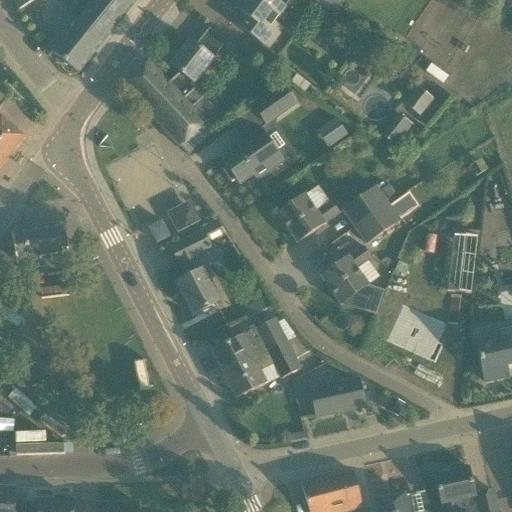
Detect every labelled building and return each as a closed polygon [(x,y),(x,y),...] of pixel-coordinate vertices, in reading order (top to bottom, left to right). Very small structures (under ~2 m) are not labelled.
[(13,0),(20,10),(36,0),(13,0)] [(82,0),(81,2),(114,29),(136,0),(82,0)] [(240,0),(234,9),(242,15),(234,25),(250,37),(268,51),(284,30),(283,30),(294,15),(286,9),(273,0),(240,0)] [(78,74),(114,29),(81,2),(67,19),(74,24),(51,53),(78,74)] [(214,27),(203,35),(214,51),(225,43),(214,27)] [(148,62),(123,86),(187,155),(224,120),(192,86),(212,60),(190,42),(170,66),(179,73),(169,83),(148,62)] [(450,75),(432,62),(425,73),(443,85),(450,75)] [(284,87),(253,109),(266,129),(297,106),(284,87)] [(418,88),(404,105),(418,117),(428,106),(429,107),(433,102),(418,88)] [(396,144),(414,123),(402,113),(384,134),(396,144)] [(0,165),(24,137),(0,117),(0,165)] [(336,119),(319,131),(331,148),(347,136),(336,119)] [(227,168),(222,171),(231,183),(235,180),(239,186),(253,176),(257,181),(269,172),(282,163),(279,158),(259,130),(241,143),(245,147),(223,163),(227,168)] [(388,206),(387,205),(397,198),(389,186),(386,188),(382,184),(342,212),(354,229),(388,206)] [(408,194),(398,201),(408,214),(418,207),(408,194)] [(297,245),(339,214),(331,203),(316,213),(304,195),(276,215),(297,245)] [(388,206),(354,229),(366,246),(399,222),(388,206)] [(193,214),(172,225),(177,234),(198,223),(193,214)] [(225,234),(216,220),(199,229),(201,233),(171,248),(187,279),(177,284),(193,315),(218,302),(195,257),(210,249),(207,244),(225,234)] [(161,222),(148,229),(156,245),(169,238),(161,222)] [(16,265),(61,257),(61,253),(68,251),(64,229),(57,230),(56,225),(11,233),(16,265)] [(454,237),(448,291),(469,293),(475,240),(454,237)] [(336,266),(320,277),(340,307),(342,306),(375,316),(383,291),(370,287),(357,269),(369,260),(361,248),(336,266)] [(402,306),(385,342),(434,364),(443,346),(438,344),(446,326),(402,306)] [(250,355),(249,353),(264,345),(266,349),(274,345),(274,347),(295,337),(284,322),(277,326),(274,320),(212,352),(221,370),(250,355)] [(511,329),(491,334),(493,344),(477,348),(485,383),(508,378),(506,367),(511,365),(511,329)] [(250,355),(221,370),(230,388),(237,400),(252,392),(265,385),(258,373),(273,366),(280,380),(300,370),(295,361),(309,354),(295,337),(274,347),(274,345),(266,349),(264,345),(249,353),(250,355)] [(358,380),(310,390),(316,417),(364,407),(362,400),(375,397),(373,388),(358,380)] [(475,500),(474,496),(468,470),(435,477),(441,505),(443,504),(445,511),(460,511),(459,505),(475,501),(475,500)] [(353,473),(301,486),(308,511),(347,511),(362,508),(353,473)] [(0,511),(12,511),(13,509),(14,489),(0,488),(0,511)] [(492,492),(474,496),(475,500),(475,501),(477,511),(497,511),(496,506),(492,492)] [(406,511),(403,495),(376,501),(377,511),(406,511)] [(73,511),(72,501),(37,504),(37,511),(73,511)]
